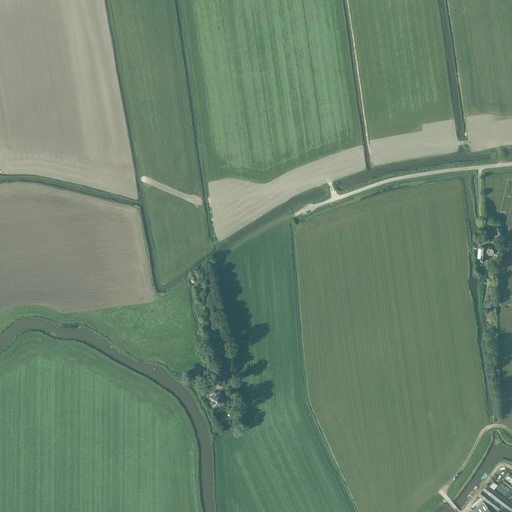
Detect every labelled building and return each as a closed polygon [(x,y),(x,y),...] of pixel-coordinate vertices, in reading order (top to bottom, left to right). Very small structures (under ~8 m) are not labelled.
[(226,377),(217,379),(219,387),(227,386),(226,377)] [(224,402),(221,396),(223,395),(222,393),(220,394),(220,392),(216,393),(215,391),(210,393),(211,396),(209,396),(211,401),(210,401),(212,408),(220,404),(224,402)] [(497,485),(493,482),(489,486),(487,485),(478,496),(500,511),(511,511),(511,503),(493,490),(497,485)] [(504,487),(500,493),(508,499),(511,492),(511,491),(506,488),(505,489),(504,487)] [(491,511),(483,501),(469,511),(491,511)]
